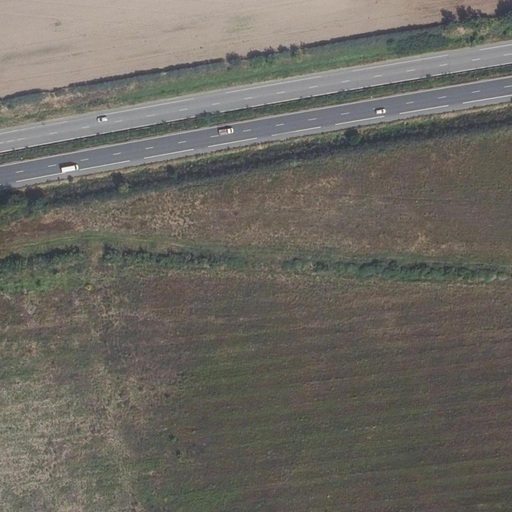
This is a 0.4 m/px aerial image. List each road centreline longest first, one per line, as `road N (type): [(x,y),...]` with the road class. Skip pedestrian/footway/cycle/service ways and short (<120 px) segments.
road 1 (trunk): [(0,176),(511,85)]
road 2 (trunk): [(511,54),(0,143)]
road 3 (unknown): [(0,260),(104,252),(511,269)]
